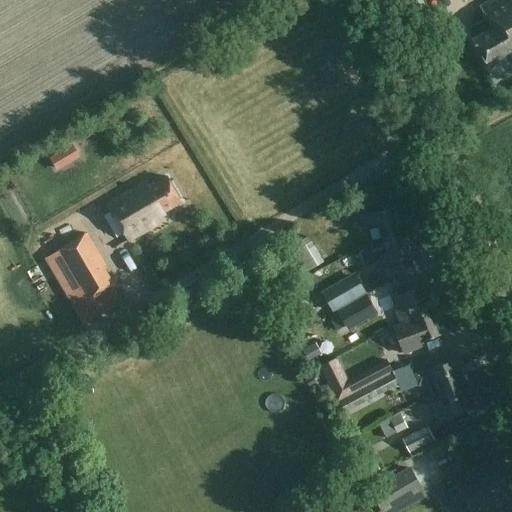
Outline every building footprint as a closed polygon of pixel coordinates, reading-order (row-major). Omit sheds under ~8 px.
[(511,0),(491,0),(479,7),(492,28),(473,40),(489,67),(511,54),(511,0)] [(53,156),(59,168),(86,154),(80,143),(53,156)] [(129,242),(139,236),(156,225),(153,220),(183,201),(168,177),(151,187),(148,182),(146,180),(106,204),(129,242)] [(382,239),(403,231),(394,206),(373,214),(372,210),(360,215),(365,229),(377,225),(382,239)] [(403,231),(382,239),(387,253),(376,257),(381,271),(393,267),(392,263),(412,255),(403,231)] [(87,233),(59,250),(89,301),(114,287),(102,266),(105,264),(87,233)] [(307,272),(324,262),(308,236),(286,249),(293,260),(297,257),(307,272)] [(354,274),(322,293),(333,311),(365,293),(354,274)] [(395,308),(400,322),(412,317),(433,310),(424,285),(403,293),(402,289),(390,294),(395,308)] [(367,295),(339,311),(349,330),(377,314),(367,295)] [(404,353),(411,350),(423,345),(422,342),(442,334),(433,310),(412,317),(400,322),(400,323),(393,326),(404,353)] [(490,354),(503,350),(495,325),(481,330),(490,354)] [(308,361),(322,353),(316,343),(302,350),(308,361)] [(336,358),(320,367),(337,401),(392,372),(385,359),(347,379),(336,358)] [(439,394),(465,383),(456,359),(414,375),(418,386),(433,380),(439,394)] [(393,372),(353,394),(338,402),(344,412),(399,384),(393,372)] [(465,383),(439,394),(441,399),(431,403),(439,422),(475,408),(465,383)] [(397,434),(408,428),(400,414),(389,419),(397,434)] [(409,454),(434,441),(427,426),(402,439),(409,454)] [(487,511),(500,504),(497,500),(511,491),(511,474),(503,459),(489,468),(486,463),(456,482),(474,511),(487,511)] [(410,469),(371,492),(382,511),(384,511),(422,490),(410,469)]
